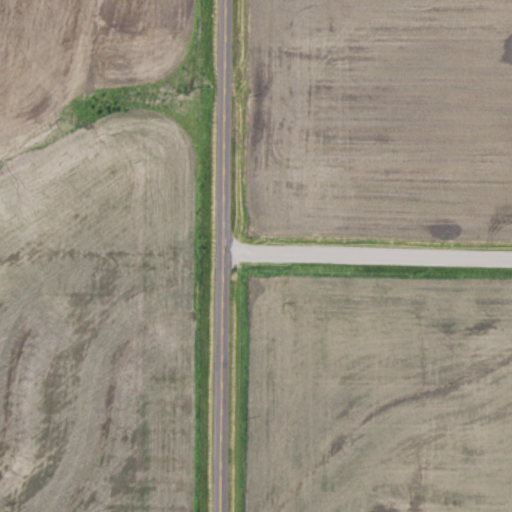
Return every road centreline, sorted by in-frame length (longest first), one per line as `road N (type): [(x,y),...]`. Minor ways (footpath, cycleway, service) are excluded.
road 1 (tertiary): [(215,511),(220,0)]
road 2 (residential): [(219,273),(511,277)]
